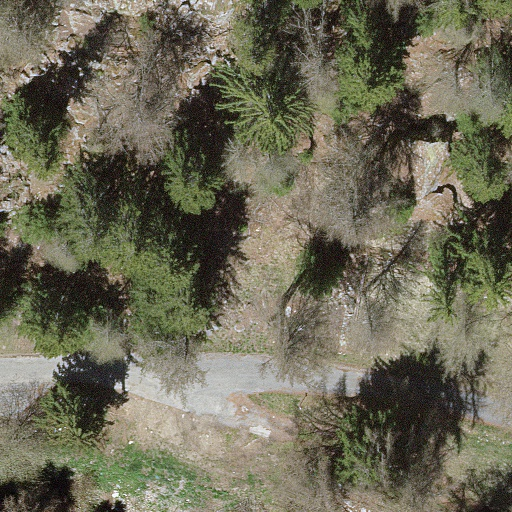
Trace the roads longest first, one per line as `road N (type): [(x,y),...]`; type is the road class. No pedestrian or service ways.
road 1 (unclassified): [(511,420),(346,391),(0,378)]
road 2 (track): [(133,382),(417,511)]
